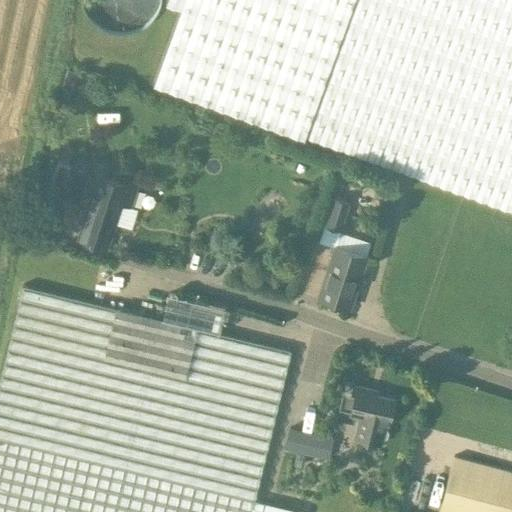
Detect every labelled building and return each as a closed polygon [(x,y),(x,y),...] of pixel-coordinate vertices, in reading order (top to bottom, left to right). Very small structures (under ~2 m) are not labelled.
[(78,0),(79,2),(82,8),(86,13),(91,18),(98,21),(104,23),(111,24),(116,24),(125,22),(133,18),(138,13),(142,8),(145,2),(145,0),(78,0)] [(305,133),(499,203),(511,208),(511,0),(167,0),(180,5),(153,80),(305,135),(305,133)] [(61,88),(82,95),(88,74),(67,68),(61,88)] [(62,195),(80,200),(89,170),(72,164),(62,195)] [(131,207),(138,185),(99,173),(78,237),(108,247),(115,223),(131,228),(137,209),(131,207)] [(334,195),(324,224),(341,230),(350,201),(334,195)] [(318,297),(319,297),(350,307),(367,255),(335,244),(318,297)] [(23,283),(0,379),(0,511),(300,511),(302,509),(256,498),(292,350),(219,332),(226,306),(169,292),(163,317),(117,305),(116,306),(23,283)] [(356,436),(381,442),(383,436),(385,437),(389,435),(391,428),(387,424),(386,423),(386,422),(389,423),(395,398),(371,392),(372,388),(358,385),(357,393),(345,390),(339,416),(356,420),(357,415),(361,416),(356,436)] [(329,460),(334,439),(289,428),(284,449),(329,460)] [(511,511),(511,469),(455,454),(438,511),(511,511)]
